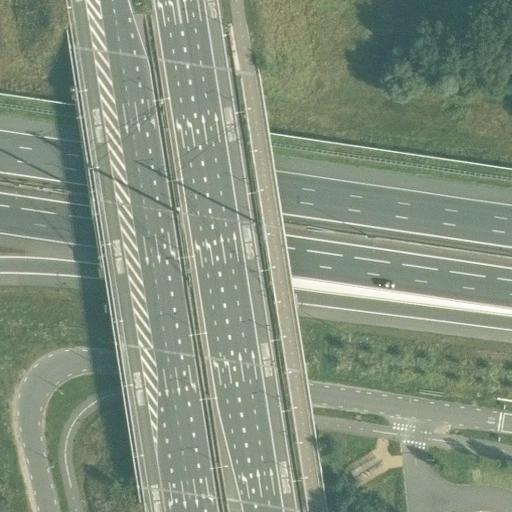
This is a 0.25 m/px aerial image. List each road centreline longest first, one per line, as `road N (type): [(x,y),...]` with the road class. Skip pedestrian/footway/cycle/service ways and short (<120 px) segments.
road 1 (tertiary): [(49,511),(31,401),(45,368),(65,361),(96,359),(511,424)]
road 2 (primary): [(271,511),(191,0)]
road 3 (primary): [(112,0),(192,511)]
road 4 (motorway): [(511,228),(0,151)]
road 5 (motorway): [(0,210),(511,286)]
road 6 (motorway): [(0,265),(511,324)]
